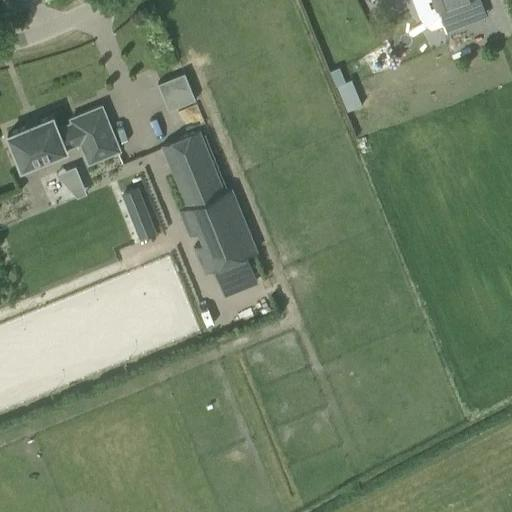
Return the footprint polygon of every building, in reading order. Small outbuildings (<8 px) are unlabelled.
[(460,0),(432,0),(436,9),(460,0)] [(168,107),(195,97),(184,69),(157,79),(168,107)] [(352,77),(340,81),(348,107),(360,104),(352,77)] [(7,133),(7,135),(8,135),(20,166),(21,167),(22,167),(22,166),(64,149),(66,149),(65,147),(80,141),(88,159),(87,159),(88,161),(90,160),(89,160),(116,149),(117,149),(118,149),(118,147),(117,147),(101,107),(101,105),(99,106),(72,117),(70,118),(71,119),(73,122),(57,128),(52,116),(52,115),(50,115),(50,116),(8,133),(7,133)] [(194,245),(204,271),(256,250),(231,187),(223,190),(198,129),(161,144),(186,205),(179,208),(189,234),(198,230),(202,241),(194,245)] [(46,201),(84,195),(79,166),(41,173),(46,201)] [(136,187),(122,193),(125,198),(138,193),(136,187)]
